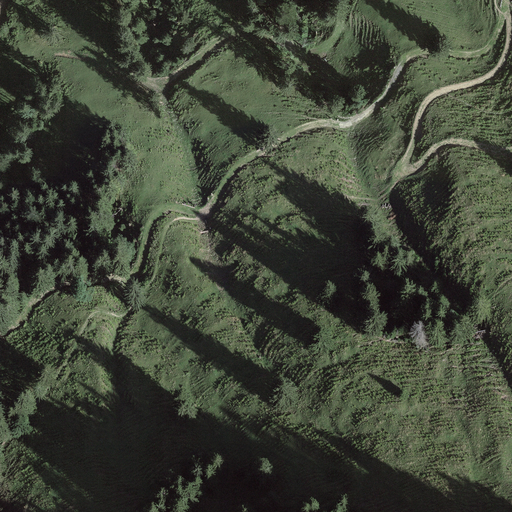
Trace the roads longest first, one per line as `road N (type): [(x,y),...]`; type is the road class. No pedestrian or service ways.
road 1 (track): [(506,0),(487,49),(412,52),(387,91),(351,123),(315,123),(267,144),(235,166),(205,216),(167,226)]
road 2 (track): [(511,149),(443,141),(418,165),(405,164),(431,95),(496,70),(508,35),(506,3)]
road 3 (track): [(154,81),(238,30),(266,32),(309,53),(329,51),(349,0)]
